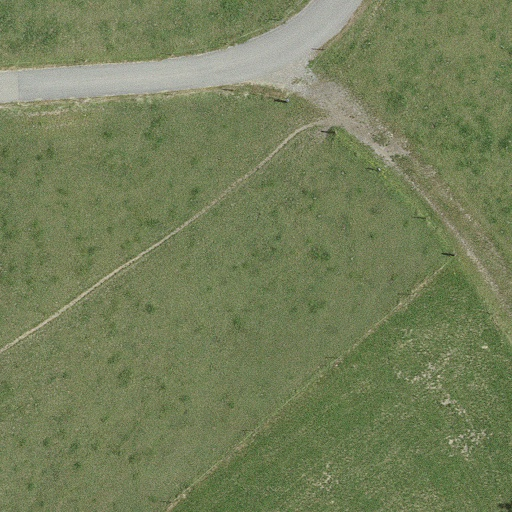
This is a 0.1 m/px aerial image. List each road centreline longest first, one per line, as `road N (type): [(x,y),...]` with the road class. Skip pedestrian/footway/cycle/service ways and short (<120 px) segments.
road 1 (residential): [(355,0),(280,55),(219,67),(0,82)]
road 2 (track): [(280,55),(422,177),(511,298)]
